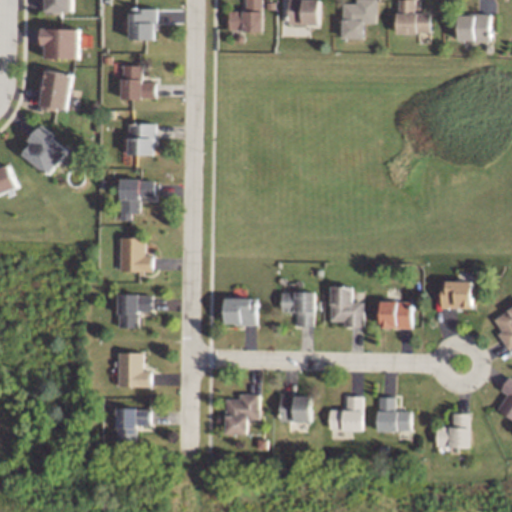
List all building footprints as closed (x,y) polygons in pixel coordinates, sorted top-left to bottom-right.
[(73,0),(46,0),(46,12),(73,12),(73,0)] [(264,30),(263,0),(247,0),(247,9),(230,10),(231,30),(264,30)] [(290,0),(290,23),(321,23),(321,0),(290,0)] [(344,3),(344,37),(366,37),(366,22),(377,23),(377,0),(357,0),(358,3),(344,3)] [(398,0),(399,32),(431,32),(432,12),(416,12),(415,0),(398,0)] [(131,38),(157,39),(157,8),(131,7),(131,38)] [(460,39),(491,40),(492,13),(461,12),(460,39)] [(80,58),(80,28),(44,27),(43,57),(80,58)] [(143,65),(123,64),(122,97),(156,98),(157,81),(143,81),(143,65)] [(70,107),(73,72),(43,70),(41,88),(44,89),(42,105),(70,107)] [(155,154),(156,123),(130,122),(129,153),(155,154)] [(53,174),(70,148),(39,128),(22,154),(53,174)] [(0,166),(0,193),(19,188),(12,163),(0,166)] [(155,195),(155,178),(121,179),(122,219),(133,219),(133,212),(142,212),(141,196),(155,195)] [(122,270),(155,270),(155,254),(147,254),(147,237),(122,237),(122,270)] [(443,307),(474,307),(475,281),(443,280),(443,307)] [(331,320),(345,321),(345,326),(364,327),(365,301),(354,301),(354,286),(331,285),(331,320)] [(316,292),(282,291),(282,311),(298,311),(298,325),(315,325),(316,292)] [(140,327),(140,311),(154,311),(154,293),(120,294),(120,327),(140,327)] [(257,324),(258,297),(227,297),(226,323),(257,324)] [(382,327),(413,328),(413,300),(383,300),(382,327)] [(511,349),(511,348),(511,307),(496,319),(504,330),(500,333),(511,349)] [(145,352),(120,352),(120,385),(153,386),(153,370),(145,369),(145,352)] [(511,376),(502,389),(509,393),(499,408),(511,416),(511,376)] [(227,398),(227,433),(249,433),(249,418),(260,418),(260,393),(241,393),(241,398),(227,398)] [(280,421),(312,421),(312,394),(281,394),(280,421)] [(331,408),(330,437),(342,437),(342,430),(364,430),(364,395),(347,395),(347,409),(331,408)] [(412,430),(412,410),(396,409),(396,396),(379,396),(379,430),(412,430)] [(153,408),(119,407),(118,440),(139,441),(139,424),(152,425),(153,408)] [(472,413),(454,412),(454,426),(438,425),(438,446),(471,447),(472,413)]
